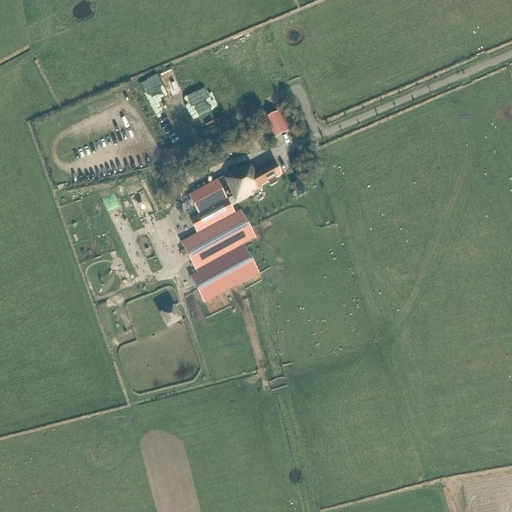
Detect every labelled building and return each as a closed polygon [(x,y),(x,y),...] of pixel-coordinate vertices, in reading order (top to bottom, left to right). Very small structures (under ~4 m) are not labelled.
[(278,113),(265,120),(275,139),(288,132),(284,124),(278,113)] [(222,180),(217,182),(227,200),(231,198),(236,207),(237,207),(253,198),(252,196),(262,191),(260,188),(281,178),(275,167),(255,178),(253,174),(249,166),(222,180)] [(190,201),(184,205),(190,215),(196,212),(199,217),(227,201),(227,200),(217,182),(188,198),(190,201)] [(199,217),(190,221),(197,235),(235,215),(227,201),(199,217)] [(240,212),(235,215),(197,235),(181,244),(196,272),(255,240),(240,212)]
